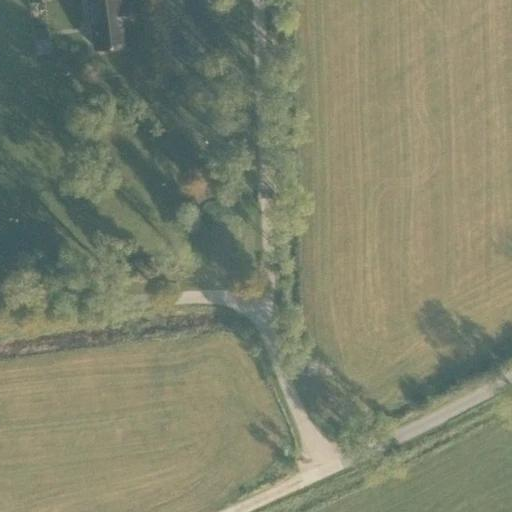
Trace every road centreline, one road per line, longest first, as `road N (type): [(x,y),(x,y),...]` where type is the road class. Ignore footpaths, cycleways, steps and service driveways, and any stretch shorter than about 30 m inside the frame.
road 1 (unclassified): [(323,469),(511,374)]
road 2 (unclassified): [(323,469),(259,318)]
